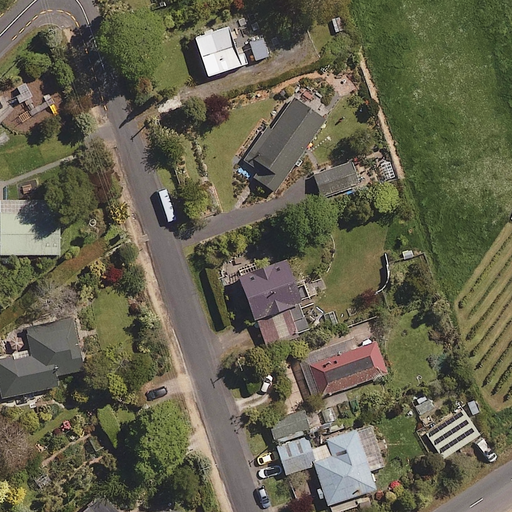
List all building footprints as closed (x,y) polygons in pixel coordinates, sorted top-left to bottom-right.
[(234,49),(226,24),(190,35),(203,76),(246,62),(241,47),(234,49)] [(331,107),(301,85),(270,129),(266,126),(243,159),(257,169),(251,177),(272,192),(331,107)] [(357,183),(350,162),(311,174),(318,195),(357,183)] [(54,199),(0,200),(0,254),(56,253),(54,199)] [(289,289),(279,259),(233,276),(248,319),(306,298),(301,285),(289,289)] [(294,335),(286,314),(255,324),(263,346),(294,335)] [(69,317),(23,326),(29,353),(0,359),(0,396),(54,386),(51,375),(79,369),(69,317)] [(353,346),(350,337),(296,357),(311,399),(383,373),(371,340),(353,346)] [(307,428),(300,409),(266,422),(273,441),(307,428)] [(306,444),(303,436),(272,447),(282,475),(311,465),(324,505),(373,489),(366,470),(380,465),(367,424),(306,444)] [(447,440),(433,451),(446,467),(460,457),(447,440)] [(174,511),(175,511),(165,511),(117,511),(100,493),(78,511),(174,511)]
